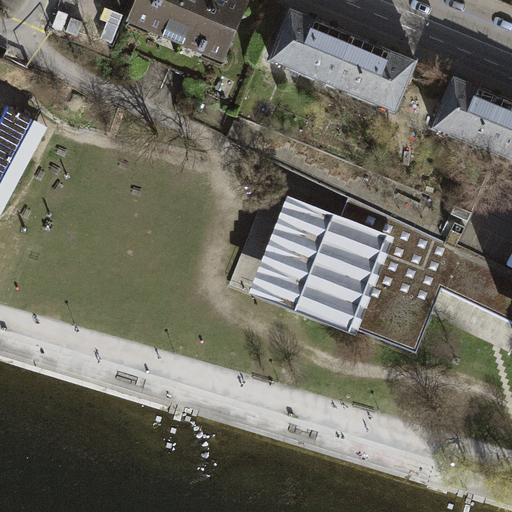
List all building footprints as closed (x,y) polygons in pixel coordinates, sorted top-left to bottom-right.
[(243,0),(133,0),(125,18),(219,57),(243,0)] [(264,59),(326,85),(348,33),(285,7),(264,59)] [(412,59),(348,33),(326,85),(391,112),(412,59)] [(424,124),(486,151),(508,99),(445,72),(424,124)] [(511,100),(508,99),(486,151),(511,160),(511,100)] [(8,106),(0,121),(0,183),(33,120),(8,106)] [(394,236),(342,215),(287,194),(248,291),(355,333),(357,328),(394,236)] [(511,275),(348,197),(342,215),(394,236),(357,328),(417,352),(442,288),(511,320),(511,275)]
